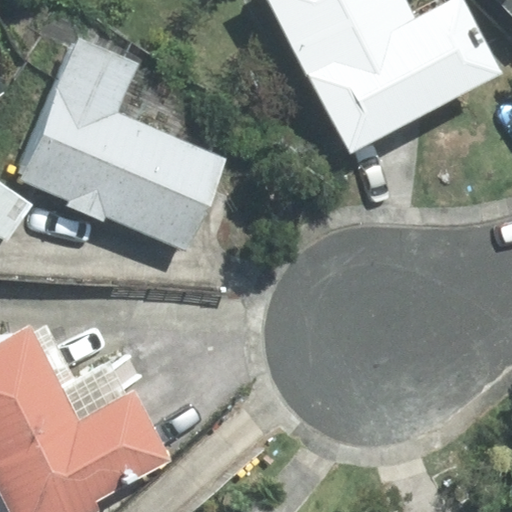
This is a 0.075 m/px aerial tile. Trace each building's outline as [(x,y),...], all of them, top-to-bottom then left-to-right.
[(402,0),(273,0),(352,150),(500,72),(461,0),(456,0),(414,22),(402,0)] [(511,0),(496,0),(511,16),(511,0)] [(82,41),(22,178),(184,248),(223,159),(118,114),(139,66),(82,41)] [(0,183),(0,236),(5,240),(30,202),(0,183)] [(29,330),(0,344),(0,511),(105,511),(100,502),(178,463),(139,386),(128,392),(113,362),(75,381),(46,326),(31,333),(29,330)]
